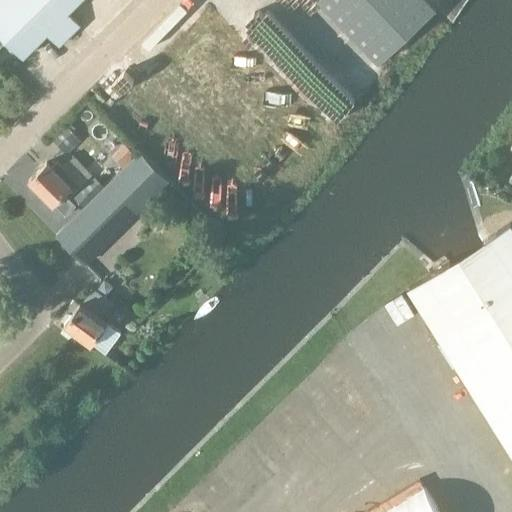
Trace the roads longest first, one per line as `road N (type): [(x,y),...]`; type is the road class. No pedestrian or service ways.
road 1 (unclassified): [(0,158),(162,0)]
road 2 (unclassified): [(0,356),(33,323),(33,298),(0,254)]
